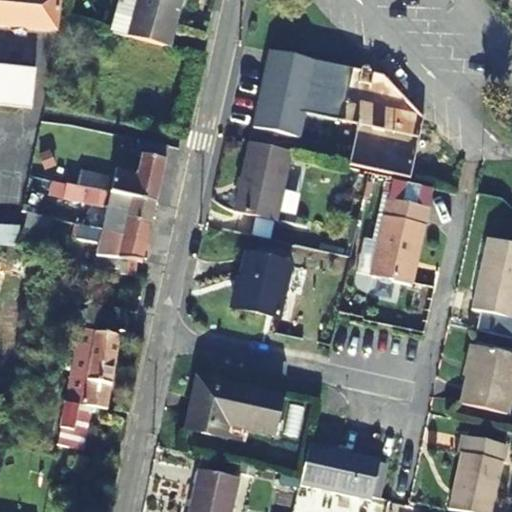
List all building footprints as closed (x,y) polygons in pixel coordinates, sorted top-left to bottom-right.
[(0,0),(0,31),(57,37),(60,0),(0,0)] [(130,40),(140,0),(121,0),(112,35),(130,40)] [(183,0),(140,0),(130,40),(170,50),(183,0)] [(311,83),(314,68),(268,58),(252,135),(298,145),(303,120),(340,128),(351,75),(333,72),(330,87),(311,83)] [(35,77),(0,73),(0,110),(31,114),(35,77)] [(80,191),(157,206),(169,150),(142,143),(138,158),(143,159),(139,179),(119,175),(116,183),(83,177),(80,191)] [(289,160),(248,151),(233,218),(275,227),(289,160)] [(141,224),(153,226),(157,206),(80,191),(68,189),(65,204),(109,213),(105,235),(124,240),(126,234),(138,236),(141,224)] [(427,213),(387,203),(369,281),(410,290),(417,255),(426,219),(427,213)] [(40,257),(47,222),(25,219),(18,255),(40,257)] [(134,282),(137,267),(144,268),(153,226),(141,224),(138,236),(126,234),(124,240),(105,235),(78,229),(76,245),(98,249),(92,276),(102,279),(134,282)] [(0,253),(17,255),(19,235),(0,233),(0,253)] [(511,251),(487,246),(471,318),(511,326),(511,251)] [(288,271),(245,261),(232,316),(277,326),(288,271)] [(128,314),(90,308),(87,328),(124,333),(128,314)] [(78,333),(57,450),(84,455),(91,417),(78,415),(79,408),(108,413),(119,339),(78,333)] [(511,395),(511,359),(475,350),(463,409),(506,420),(511,395)] [(270,441),(279,403),(196,385),(184,438),(223,446),(227,431),(270,441)] [(450,511),(494,511),(508,452),(465,443),(450,511)] [(308,450),(300,485),(298,492),(369,507),(378,465),(308,450)] [(185,511),(229,511),(235,486),(193,477),(185,511)]
